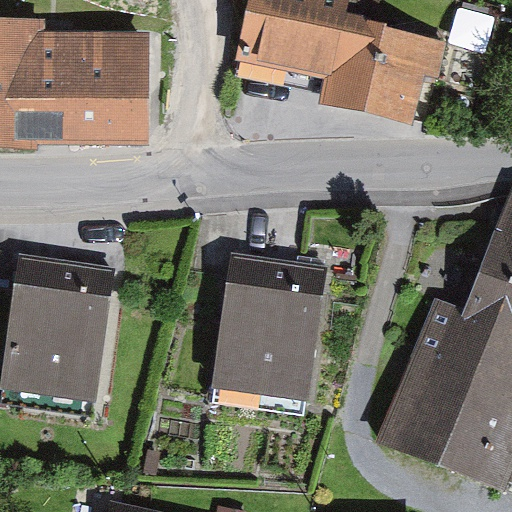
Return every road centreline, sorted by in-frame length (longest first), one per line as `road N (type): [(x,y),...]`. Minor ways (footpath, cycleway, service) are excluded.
road 1 (residential): [(182,179),(511,162)]
road 2 (residential): [(0,186),(182,179)]
road 3 (residential): [(182,179),(198,0)]
